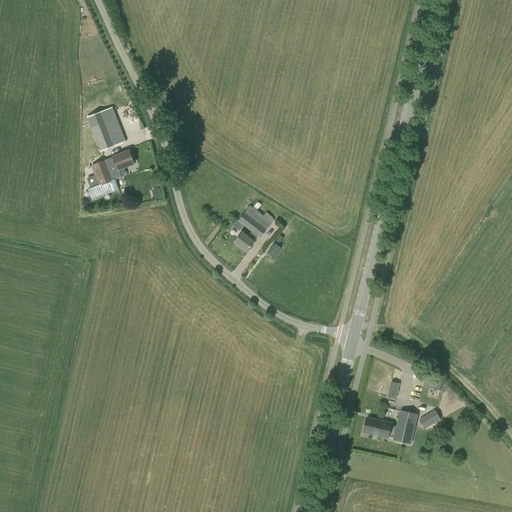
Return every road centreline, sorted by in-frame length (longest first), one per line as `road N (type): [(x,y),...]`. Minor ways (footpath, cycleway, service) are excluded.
road 1 (unclassified): [(354,335),(271,313),(204,249),(189,227),(153,107),(97,0)]
road 2 (secondary): [(354,335),(435,0)]
road 3 (secondary): [(311,511),(354,335)]
